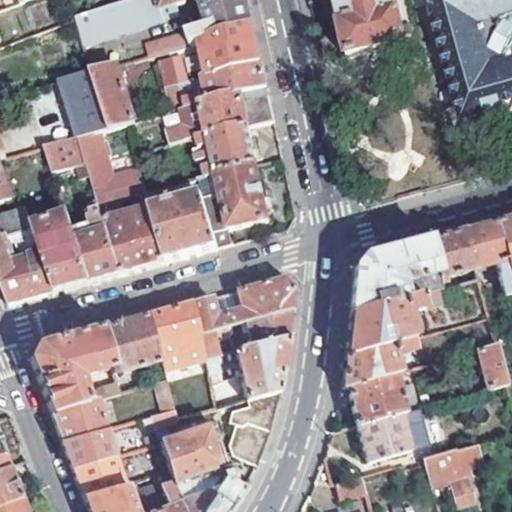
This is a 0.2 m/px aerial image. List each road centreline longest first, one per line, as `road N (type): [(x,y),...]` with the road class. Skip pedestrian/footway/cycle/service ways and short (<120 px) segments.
road 1 (residential): [(327,243),(0,335)]
road 2 (secondary): [(327,243),(304,407),(270,511)]
road 3 (secondary): [(285,0),(329,202),(327,243)]
road 4 (tertiary): [(511,192),(327,243)]
road 5 (residential): [(63,511),(0,347)]
